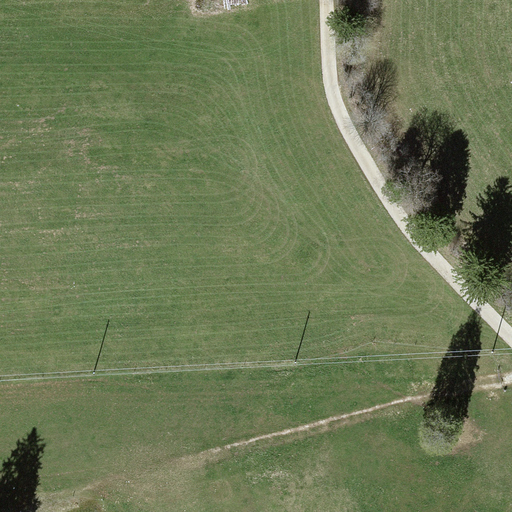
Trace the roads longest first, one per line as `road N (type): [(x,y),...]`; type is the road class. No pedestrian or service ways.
road 1 (track): [(59,511),(131,475),(511,382)]
road 2 (track): [(326,0),(326,85),(357,157),(398,220),(511,345)]
